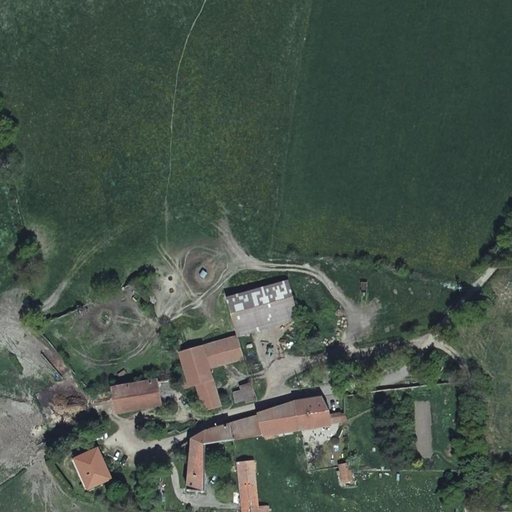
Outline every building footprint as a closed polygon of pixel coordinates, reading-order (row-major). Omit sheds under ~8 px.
[(284,277),(225,294),(234,327),(293,310),(284,277)] [(236,334),(200,343),(206,367),(242,357),(236,334)] [(186,381),(180,382),(181,387),(192,385),(199,410),(216,405),(206,367),(200,343),(178,349),(186,381)] [(112,383),(113,389),(116,408),(118,408),(169,400),(166,377),(156,378),(155,377),(112,383)] [(253,399),(248,381),(238,384),(238,387),(228,390),(230,400),(241,397),(247,401),(253,399)] [(327,407),(320,394),(319,394),(293,397),(259,409),(260,412),(237,419),(233,420),(236,436),(294,427),(329,421),(327,407)] [(212,427),(208,429),(208,441),(211,440),(212,441),(212,440),(236,436),(233,420),(212,427)] [(195,434),(194,434),(193,444),(194,444),(207,446),(208,441),(208,429),(195,434)] [(193,444),(185,488),(203,489),(212,441),(211,440),(208,441),(207,446),(194,444),(193,444)] [(112,475),(97,448),(76,459),(91,487),(112,475)] [(257,480),(258,480),(256,457),(240,457),(241,480),(242,480),(256,480),(257,480)] [(342,481),(352,479),(351,473),(349,460),(339,462),(340,468),(337,469),(337,473),(340,473),(342,481)] [(241,480),(243,511),(259,511),(258,480),(257,480),(256,480),(242,480),(241,480)]
